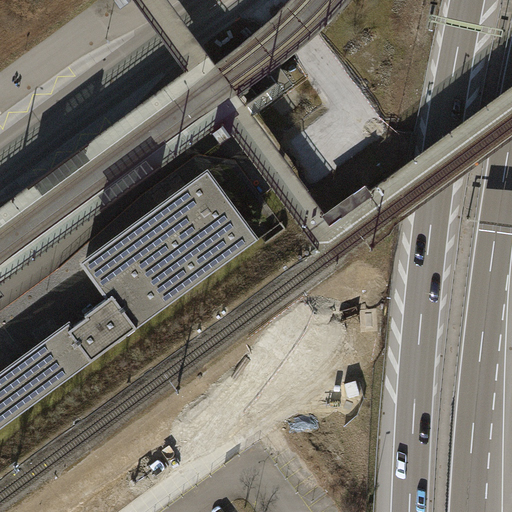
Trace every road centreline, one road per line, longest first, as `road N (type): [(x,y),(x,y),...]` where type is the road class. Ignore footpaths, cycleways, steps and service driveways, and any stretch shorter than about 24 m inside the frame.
road 1 (motorway): [(466,0),(420,312),(408,511)]
road 2 (motorway): [(469,511),(511,144)]
road 3 (secondary): [(0,182),(249,0)]
road 4 (secondary): [(196,0),(0,144)]
